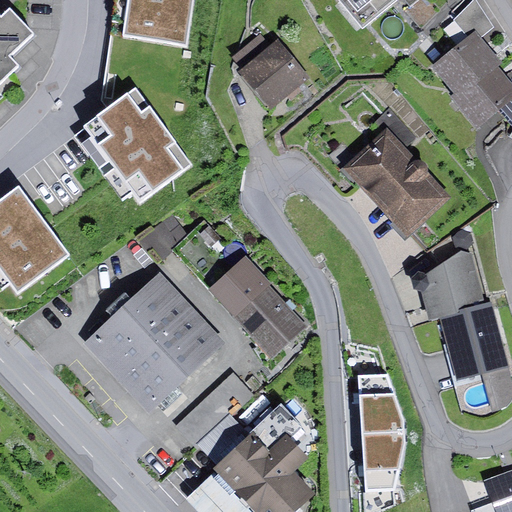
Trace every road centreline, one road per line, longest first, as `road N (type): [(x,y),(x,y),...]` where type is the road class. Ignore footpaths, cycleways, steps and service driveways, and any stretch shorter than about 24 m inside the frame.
road 1 (residential): [(511,435),(471,444),(446,439),(367,247),(342,211),(294,174),(265,179),(261,206),(318,282),(325,305),(337,511)]
road 2 (unknown): [(20,379),(139,274),(163,269),(205,309),(234,348),(135,448),(102,465)]
road 3 (primary): [(0,357),(146,511)]
road 4 (residential): [(0,146),(53,80),(75,33),(78,0)]
